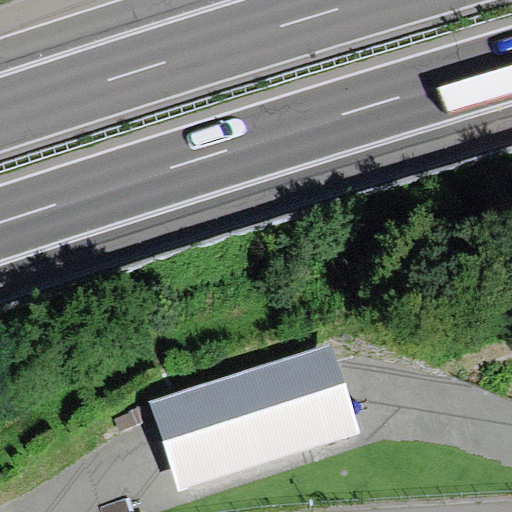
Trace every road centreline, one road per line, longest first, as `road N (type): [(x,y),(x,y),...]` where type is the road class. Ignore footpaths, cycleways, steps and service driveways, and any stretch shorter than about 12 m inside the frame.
road 1 (motorway): [(0,222),(511,63)]
road 2 (motorway): [(367,0),(0,115)]
